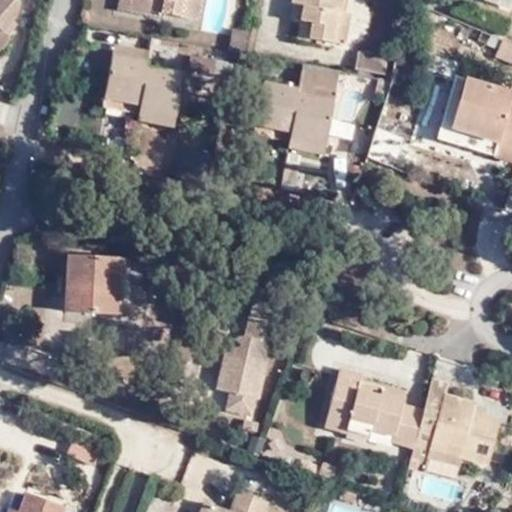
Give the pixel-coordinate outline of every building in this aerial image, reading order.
[(16,0),(0,0),(0,49),(9,39),(0,31),(15,15),(18,1),(16,0)] [(125,0),(125,2),(155,8),(156,4),(195,10),(196,0),(125,0)] [(335,20),(337,4),(338,0),(297,0),(292,30),(327,37),(330,20),(335,20)] [(346,6),(337,4),(335,20),(330,20),(327,37),(341,39),(346,6)] [(225,22),(223,45),(234,47),(241,48),(246,25),(225,22)] [(123,46),(125,36),(106,34),(96,86),(129,92),(128,97),(169,105),(178,62),(139,55),(141,50),(123,46)] [(143,39),(125,36),(123,46),(141,50),(143,39)] [(511,64),(511,43),(500,39),(492,56),(511,64)] [(381,53),(353,48),(350,63),(378,69),(381,53)] [(213,55),(189,50),(185,63),(210,68),(213,55)] [(329,65),(294,58),(290,77),(289,83),(302,85),(304,75),(327,78),(329,65)] [(431,131),(490,150),(494,133),(448,122),(463,73),(448,68),(431,131)] [(289,83),(290,77),(255,71),(247,112),(282,119),(281,125),(316,131),(327,78),(304,75),(302,85),(289,83)] [(494,133),(498,118),(507,87),(463,73),(448,122),(494,133)] [(129,92),(96,86),(94,95),(128,102),(128,97),(129,92)] [(55,95),(51,125),(74,128),(77,98),(55,95)] [(167,117),(169,105),(128,97),(128,102),(127,110),(167,117)] [(282,119),(247,112),(245,124),(280,130),(281,125),(282,119)] [(490,150),(511,157),(511,122),(498,118),(494,133),(490,150)] [(351,138),(353,124),(329,120),(327,135),(351,138)] [(314,142),(316,131),(281,125),(280,130),(279,136),(314,142)] [(284,155),(278,190),(294,193),(299,158),(284,155)] [(67,249),(66,271),(81,271),(117,274),(117,251),(67,249)] [(339,262),(330,260),(327,272),(335,275),(339,262)] [(147,279),(130,276),(126,275),(117,274),(81,271),(66,271),(65,304),(114,306),(116,295),(146,296),(147,279)] [(247,289),(244,301),(272,308),(276,296),(247,289)] [(116,295),(114,306),(129,307),(146,308),(146,296),(116,295)] [(272,308),(244,301),(236,330),(265,337),(272,308)] [(222,328),(209,382),(215,384),(210,404),(254,415),(272,340),(222,328)] [(410,438),(419,400),(397,394),(398,388),(377,383),(376,388),(352,382),(355,370),(356,366),(334,361),(320,418),(340,423),(343,411),(368,417),(367,423),(388,428),(387,434),(410,438)] [(443,371),(427,367),(419,400),(410,438),(404,462),(415,464),(416,456),(423,458),(425,451),(427,440),(458,448),(485,455),(498,411),(468,403),(470,394),(439,388),(443,371)] [(377,383),(398,388),(400,381),(355,370),(352,382),(376,388),(377,383)] [(365,431),(367,423),(368,417),(343,411),(340,423),(340,426),(365,431)] [(456,458),(458,448),(427,440),(425,451),(456,458)] [(319,470),(322,462),(303,454),(299,463),(319,470)] [(324,456),(322,462),(319,470),(329,473),(334,460),(324,456)] [(357,489),(344,485),(341,495),(353,500),(357,489)] [(52,511),(56,500),(22,488),(15,506),(12,511),(52,511)] [(258,511),(262,503),(237,492),(228,511),(203,503),(198,511),(258,511)] [(12,511),(15,506),(4,502),(0,511),(12,511)]
